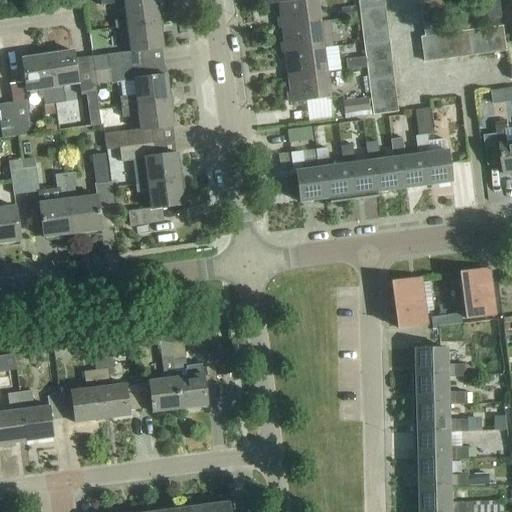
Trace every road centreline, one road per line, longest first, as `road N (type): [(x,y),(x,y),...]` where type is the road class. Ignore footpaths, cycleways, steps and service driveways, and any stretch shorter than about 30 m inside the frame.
road 1 (residential): [(276,456),(0,493)]
road 2 (unknown): [(376,463),(328,468),(305,322),(325,305),(373,303)]
road 3 (residential): [(248,264),(216,0)]
road 4 (residential): [(378,511),(372,248)]
road 5 (residential): [(0,297),(248,264)]
road 6 (residential): [(276,456),(248,264)]
road 7 (residential): [(372,248),(511,230)]
road 8 (residential): [(248,264),(372,248)]
